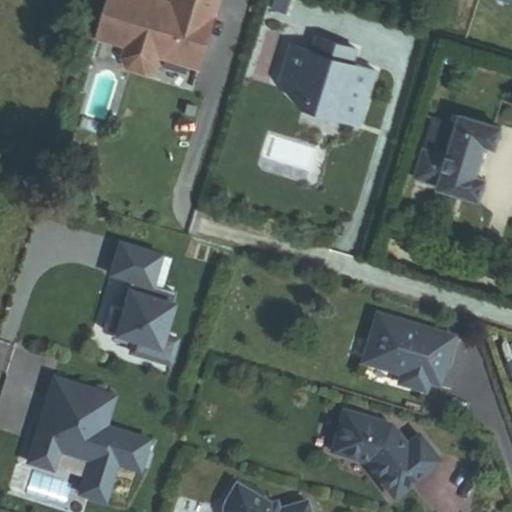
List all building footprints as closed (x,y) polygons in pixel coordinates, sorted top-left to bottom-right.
[(199,68),(220,0),(173,0),(172,4),(159,0),(109,0),(98,37),(127,46),(123,58),(128,68),(146,73),(155,68),(159,55),(199,68)] [(360,123),(376,72),(352,64),(356,49),(318,37),(313,52),(292,45),(285,67),(291,69),(293,73),(288,89),(302,105),(310,102),(339,111),(342,118),(360,123)] [(288,89),(293,73),(291,69),(285,67),(280,81),(288,89)] [(475,177),(485,144),(495,146),(501,128),(460,115),(448,156),(424,149),(416,177),(439,185),(439,187),(479,199),(485,180),(475,177)] [(94,188),(87,175),(76,180),(82,194),(94,188)] [(129,349),(154,356),(161,333),(174,290),(150,283),(159,253),(119,241),(109,271),(130,278),(122,307),(111,304),(103,328),(133,337),(129,349)] [(439,384),(453,335),(376,312),(361,361),(400,372),(398,382),(424,390),(427,380),(439,384)] [(168,360),(175,337),(161,333),(154,356),(168,360)] [(100,425),(110,395),(50,376),(34,427),(38,428),(34,441),(30,440),(23,460),(48,468),(54,449),(86,458),(75,492),(100,500),(112,462),(135,469),(145,439),(100,425)] [(406,444),(390,424),(343,409),(330,450),(364,460),(392,496),(439,460),(418,433),(406,444)] [(308,511),(305,500),(277,508),(275,500),(269,502),(236,482),(226,500),(223,506),(223,511),(308,511)]
